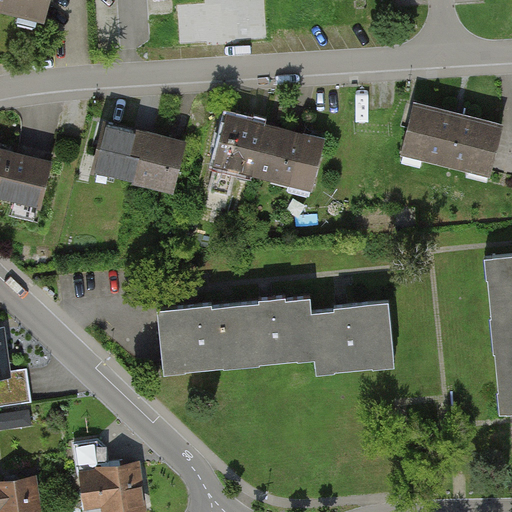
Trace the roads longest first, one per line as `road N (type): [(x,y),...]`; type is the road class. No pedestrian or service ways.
road 1 (residential): [(448,55),(0,91)]
road 2 (residential): [(0,285),(194,468),(225,511)]
